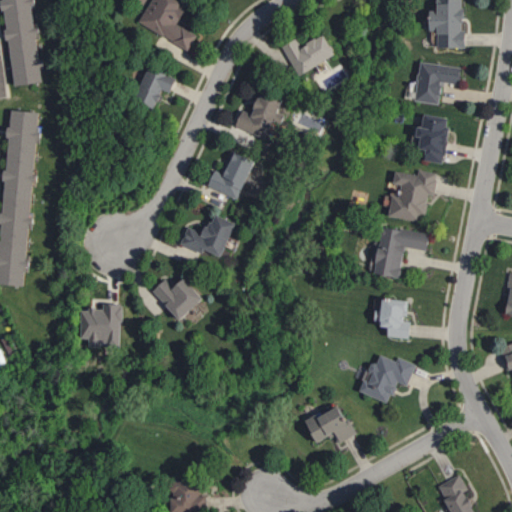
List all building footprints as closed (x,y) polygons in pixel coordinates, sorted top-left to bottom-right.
[(33,80),(23,0),(0,0),(0,2),(1,7),(0,7),(0,23),(7,83),(33,80)] [(172,22),(184,0),(183,0),(147,0),(135,21),(187,50),(195,34),(172,22)] [(432,46),(463,47),(464,29),(456,29),(456,0),(427,0),(428,10),(419,9),(418,31),(432,31),(432,46)] [(326,52),(314,32),(294,43),(290,36),(276,44),(292,72),(326,52)] [(456,66),(415,60),(410,99),(436,103),(439,82),(453,84),(456,66)] [(167,92),(172,77),(140,65),(127,100),(146,107),(154,87),(167,92)] [(0,175),(0,283),(18,284),(29,110),(4,109),(0,175)] [(436,162),(446,118),(418,112),(415,126),(407,125),(405,135),(412,136),(409,147),(418,149),(416,157),(436,162)] [(232,197),(236,189),(233,187),(245,159),(225,150),(216,170),(208,167),(200,184),(232,197)] [(383,215),(420,221),(424,194),(429,194),(433,172),(414,169),(413,174),(389,170),(387,183),(395,184),(393,195),(387,194),(383,215)] [(227,222),(205,212),(196,231),(183,225),(175,243),(196,252),(197,249),(212,256),(227,222)] [(399,246),(422,249),(425,233),(377,225),(374,247),(367,246),(365,260),(371,261),(369,273),(394,277),(399,246)] [(511,315),(511,272),(506,272),(498,312),(511,315)] [(174,275),(166,282),(160,275),(146,288),(171,316),(193,297),(174,275)] [(402,320),(405,301),(372,296),(368,329),(407,334),(409,321),(402,320)] [(74,338),(82,338),(82,344),(119,345),(121,304),(97,303),(97,309),(75,308),(74,338)] [(510,381),(511,380),(511,341),(496,344),(500,367),(507,366),(510,381)] [(355,391),(385,403),(393,381),(404,385),(412,364),(393,356),(391,360),(375,353),(371,363),(366,362),(355,391)] [(305,441),(328,430),(333,442),(349,434),(334,402),(295,420),(305,441)] [(434,485),(440,496),(437,498),(444,511),(467,511),(466,509),(467,508),(458,492),(465,488),(456,473),(434,485)] [(160,511),(200,511),(200,495),(194,495),(194,480),(160,480),(160,495),(160,511)]
